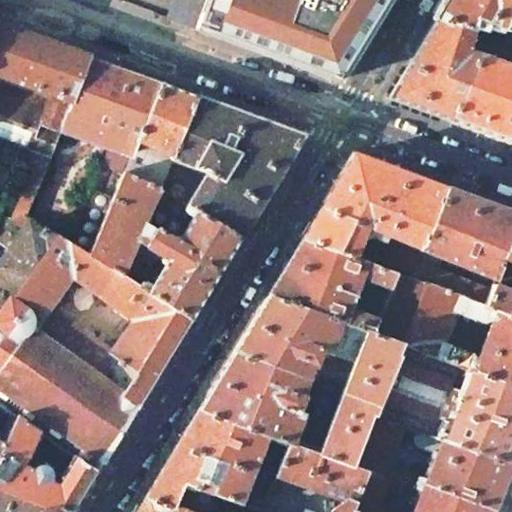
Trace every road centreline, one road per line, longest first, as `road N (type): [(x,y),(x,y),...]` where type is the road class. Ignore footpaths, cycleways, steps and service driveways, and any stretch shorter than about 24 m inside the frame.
road 1 (residential): [(342,118),(103,511)]
road 2 (residential): [(342,118),(25,0)]
road 3 (residential): [(511,177),(342,118)]
road 4 (residential): [(413,0),(342,118)]
